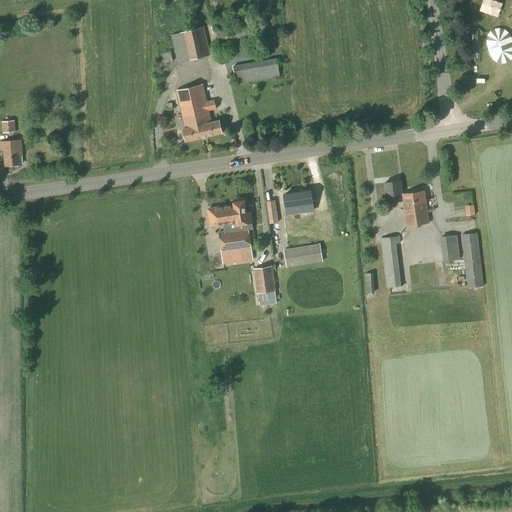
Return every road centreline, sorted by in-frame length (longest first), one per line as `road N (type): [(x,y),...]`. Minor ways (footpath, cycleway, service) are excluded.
road 1 (secondary): [(0,198),(452,131)]
road 2 (unclassified): [(452,131),(432,0)]
